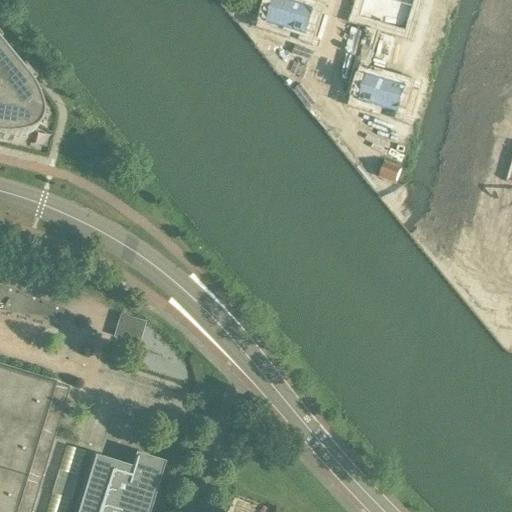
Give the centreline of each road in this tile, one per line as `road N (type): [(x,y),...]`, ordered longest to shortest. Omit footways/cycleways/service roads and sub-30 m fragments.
road 1 (tertiary): [(0,194),(93,229),(157,268),(246,358)]
road 2 (tertiary): [(382,511),(246,358)]
